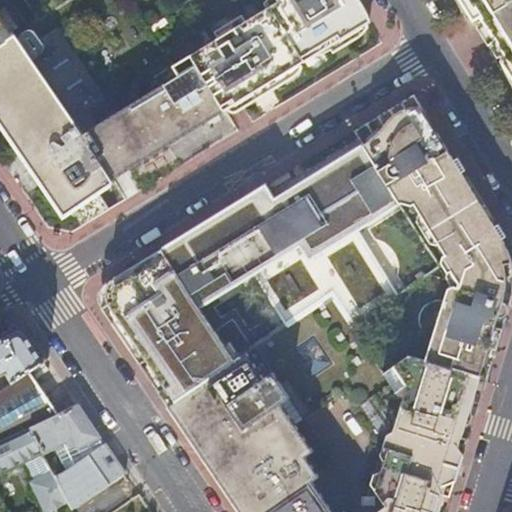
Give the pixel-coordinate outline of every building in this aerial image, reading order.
[(0,43),(5,41),(6,40),(29,25),(37,20),(24,0),(9,0),(4,4),(0,6),(0,43)] [(278,0),(279,1),(189,54),(196,64),(283,10),(299,0),(278,0)] [(369,21),(355,0),(299,0),(283,10),(312,56),(313,56),(369,21)] [(461,0),(474,20),(479,17),(469,0),(461,0)] [(511,0),(469,0),(479,17),(481,20),(511,0)] [(511,0),(481,20),(483,22),(495,42),(504,57),(506,60),(511,69),(511,0)] [(283,10),(196,64),(224,110),(312,56),(283,10)] [(164,19),(149,28),(153,34),(167,24),(164,19)] [(495,42),(483,22),(476,25),(485,39),(489,45),(495,42)] [(0,45),(0,122),(30,166),(31,166),(83,134),(97,125),(86,110),(106,97),(58,26),(39,39),(29,25),(6,40),(7,41),(0,45)] [(511,69),(506,60),(502,62),(510,78),(511,81),(511,69)] [(224,110),(196,64),(178,75),(161,86),(97,125),(83,134),(112,180),(224,110)] [(178,75),(172,64),(155,75),(161,86),(178,75)] [(413,94),(355,130),(364,143),(364,144),(402,203),(404,204),(415,206),(418,204),(424,215),(444,245),(445,247),(450,255),(448,255),(445,264),(452,274),(457,282),(458,284),(456,286),(449,292),(428,361),(489,379),(489,377),(481,374),(487,354),(491,354),(497,352),(507,319),(505,319),(504,321),(502,320),(503,318),(505,316),(506,314),(507,310),(507,306),(509,306),(509,308),(510,309),(511,302),(511,263),(509,256),(503,241),(504,240),(497,230),(493,223),(490,218),(465,178),(462,172),(455,161),(413,94)] [(31,166),(30,166),(64,216),(114,182),(112,180),(83,134),(31,166)] [(164,247),(201,306),(252,273),(286,326),(332,295),(353,326),(401,294),(361,229),(403,204),(402,203),(364,144),(364,143),(277,198),(268,183),(164,247)] [(458,159),(455,161),(462,172),(465,170),(458,159)] [(490,218),(493,217),(468,176),(465,178),(490,218)] [(444,245),(424,215),(421,216),(421,225),(433,245),(441,247),(444,245)] [(500,228),(497,230),(504,240),(506,238),(500,228)] [(137,360),(202,315),(197,308),(201,306),(164,247),(100,286),(98,302),(118,331),(137,360)] [(386,374),(353,326),(332,295),(286,326),(235,360),(168,405),(190,437),(194,439),(196,440),(198,442),(202,445),(206,450),(210,454),(210,461),(217,472),(225,474),(227,477),(228,483),(230,490),(232,500),(240,511),(447,511),(488,379),(489,379),(428,361),(411,357),(386,374)] [(155,386),(168,405),(235,360),(202,315),(137,360),(155,386)] [(16,330),(0,337),(0,377),(9,374),(13,382),(29,371),(48,359),(30,333),(23,331),(16,330)] [(481,374),(489,377),(497,352),(491,354),(487,354),(481,374)] [(0,443),(32,428),(58,415),(43,393),(29,371),(13,382),(0,390),(0,443)] [(44,453),(52,468),(54,471),(69,502),(73,509),(126,474),(106,445),(79,405),(58,415),(32,428),(43,450),(44,453)] [(0,443),(0,470),(14,464),(33,454),(43,450),(32,428),(0,443)] [(52,468),(44,453),(43,450),(33,454),(42,474),(52,468)] [(54,471),(52,468),(42,474),(32,479),(47,511),(49,511),(69,502),(54,471)]
